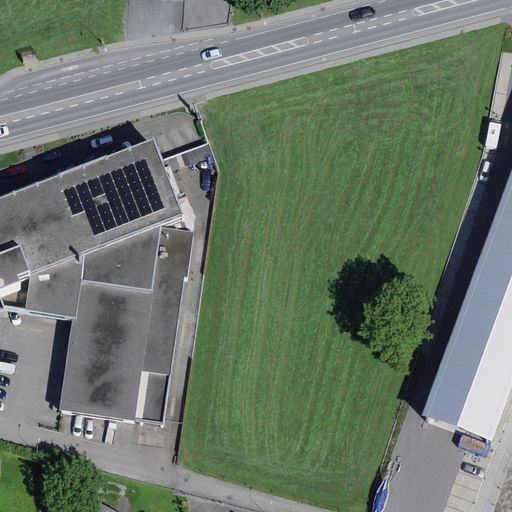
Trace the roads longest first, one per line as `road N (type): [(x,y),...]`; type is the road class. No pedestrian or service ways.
road 1 (primary): [(469,0),(0,121)]
road 2 (residential): [(0,429),(302,511)]
